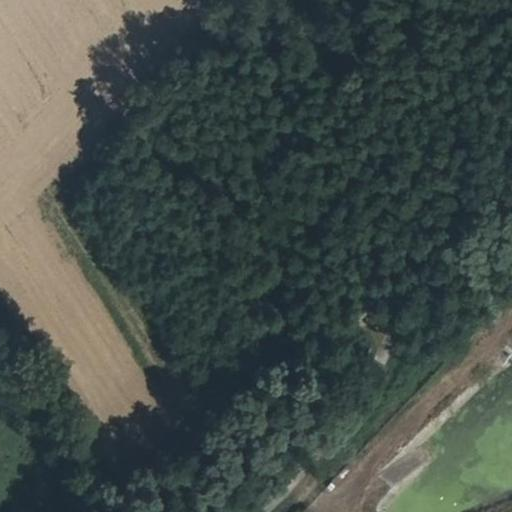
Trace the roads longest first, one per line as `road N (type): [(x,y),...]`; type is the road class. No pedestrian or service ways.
road 1 (track): [(168,511),(377,321)]
road 2 (track): [(377,321),(384,350),(296,493),(272,511)]
road 3 (track): [(511,199),(377,321)]
